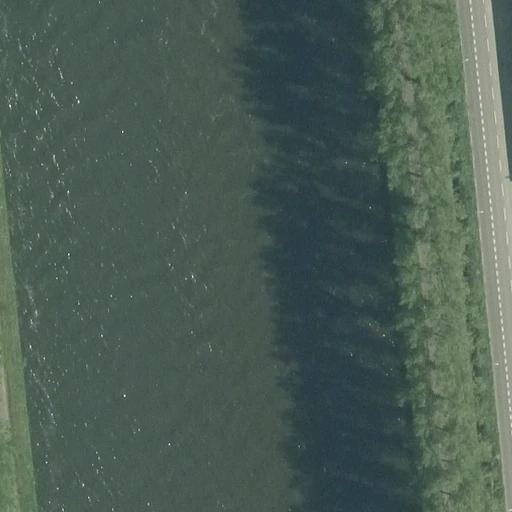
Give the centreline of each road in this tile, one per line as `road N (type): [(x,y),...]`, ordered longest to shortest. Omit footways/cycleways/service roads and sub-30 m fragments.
road 1 (tertiary): [(468,0),(490,232)]
road 2 (tertiary): [(490,232),(511,461)]
